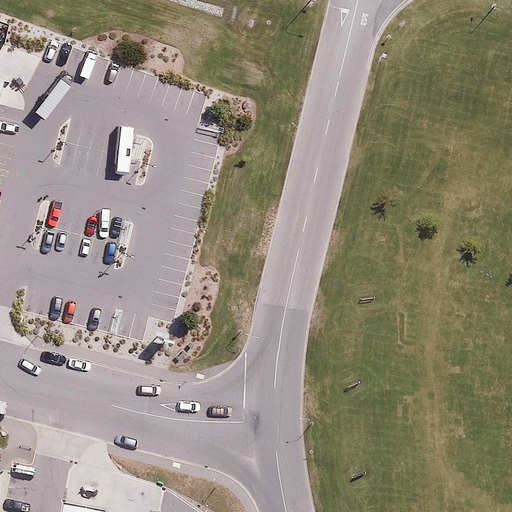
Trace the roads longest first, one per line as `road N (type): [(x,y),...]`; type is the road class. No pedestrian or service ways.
road 1 (residential): [(340,41),(284,264),(264,424)]
road 2 (residential): [(0,377),(150,417),(264,424)]
